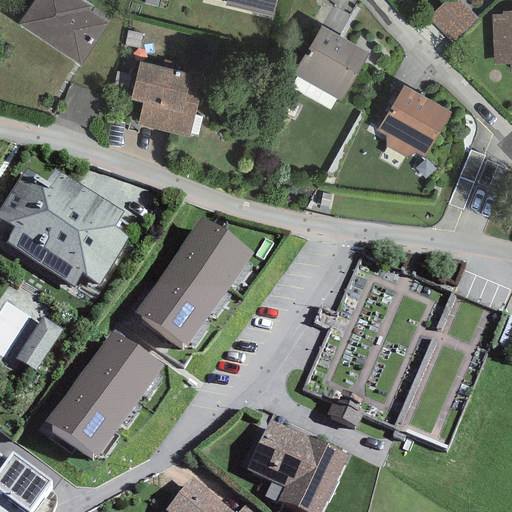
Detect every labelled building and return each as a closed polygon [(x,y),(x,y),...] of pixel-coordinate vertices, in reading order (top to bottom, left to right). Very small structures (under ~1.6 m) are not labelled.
[(120,28),(77,0),(46,0),(27,28),(91,71),(120,28)] [(274,0),(225,0),(224,8),(270,19),(274,0)] [(478,21),(457,0),(447,0),(428,19),(453,45),(478,21)] [(511,13),(497,14),(500,73),(511,72),(511,13)] [(370,62),(327,36),(301,77),(344,103),(370,62)] [(204,80),(138,66),(130,103),(141,105),(136,129),(191,141),(204,80)] [(458,117),(410,93),(387,136),(435,161),(458,117)] [(55,198),(37,186),(0,240),(0,251),(79,305),(87,292),(105,305),(150,240),(66,183),(55,198)] [(254,267),(201,230),(135,325),(188,362),(254,267)] [(45,323),(21,367),(42,379),(66,335),(45,323)] [(164,379),(112,342),(45,437),(98,474),(164,379)] [(276,507),(288,511),(329,511),(351,460),(272,428),(255,470),(286,483),(276,507)] [(7,474),(0,468),(0,511),(37,511),(50,497),(12,467),(7,474)] [(231,511),(204,489),(185,511),(231,511)]
